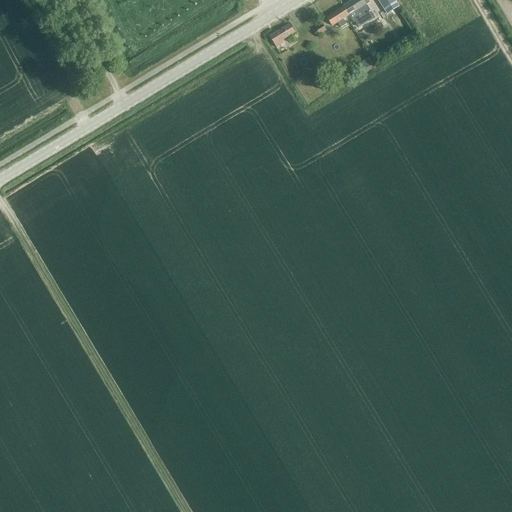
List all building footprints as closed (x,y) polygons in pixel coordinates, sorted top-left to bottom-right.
[(361,0),(354,0),(343,7),(348,16),(353,23),(354,22),(358,28),(373,18),(365,6),(369,3),(366,0),(363,0),(362,1),(361,0)] [(393,0),(377,0),(381,5),(386,14),(398,7),(393,0)] [(375,9),(383,23),(390,19),(386,14),(381,5),(375,9)] [(348,16),(343,7),(326,18),(332,26),(337,23),(340,28),(346,24),(343,20),(348,16)] [(320,34),(325,30),(321,24),(316,28),(320,34)] [(290,25),(269,37),(276,48),(284,44),(282,41),(295,33),(290,25)] [(380,61),(371,45),(365,49),(374,64),(380,61)] [(372,65),(368,59),(359,64),(363,71),(372,65)]
